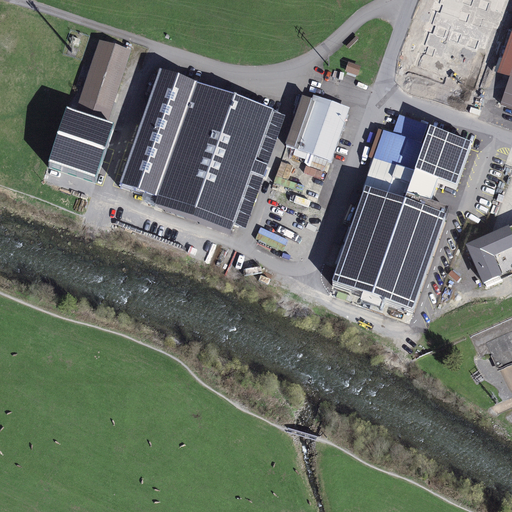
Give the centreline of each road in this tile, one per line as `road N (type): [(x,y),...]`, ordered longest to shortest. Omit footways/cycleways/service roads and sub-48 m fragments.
road 1 (residential): [(272,75),(36,0)]
road 2 (residential): [(389,0),(320,52),(272,75)]
road 3 (residential): [(511,140),(401,101),(386,86)]
